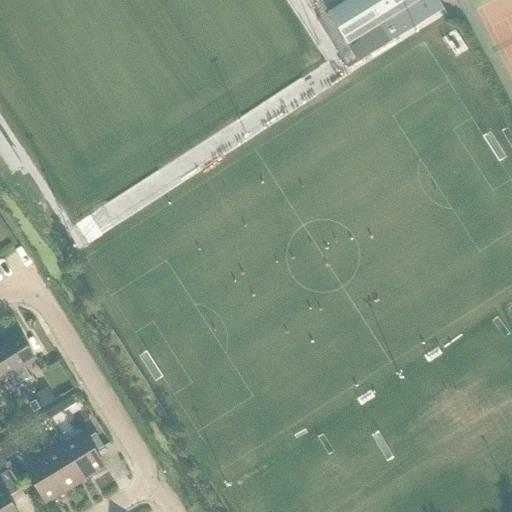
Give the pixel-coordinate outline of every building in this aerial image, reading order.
[(357,63),(391,42),(443,10),(436,0),(349,0),(327,14),(357,63)] [(0,131),(0,164),(8,180),(21,173),(0,131)] [(2,348),(23,382),(30,378),(23,368),(34,361),(20,337),(2,348)] [(16,386),(23,382),(2,348),(0,349),(0,382),(10,376),(16,386)] [(50,392),(37,400),(43,409),(55,401),(50,392)] [(61,405),(51,411),(55,417),(65,411),(61,405)] [(63,446),(85,481),(105,469),(83,434),(63,446)] [(8,439),(0,444),(0,448),(7,459),(17,453),(8,439)] [(85,481),(63,446),(44,458),(65,493),(85,481)] [(45,506),(65,493),(44,458),(23,470),(45,506)] [(0,476),(0,511),(15,511),(7,498),(18,492),(6,473),(0,476)]
